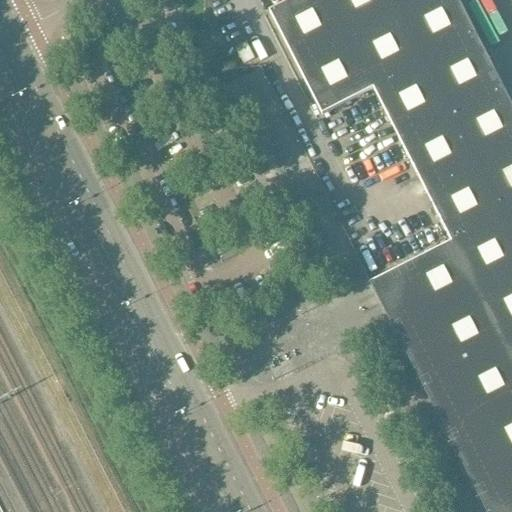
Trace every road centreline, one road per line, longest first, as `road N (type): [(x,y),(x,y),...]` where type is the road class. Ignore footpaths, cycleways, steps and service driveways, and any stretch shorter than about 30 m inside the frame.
road 1 (secondary): [(252,511),(7,35)]
road 2 (secondary): [(0,91),(213,511)]
road 3 (unclassified): [(372,258),(246,0)]
